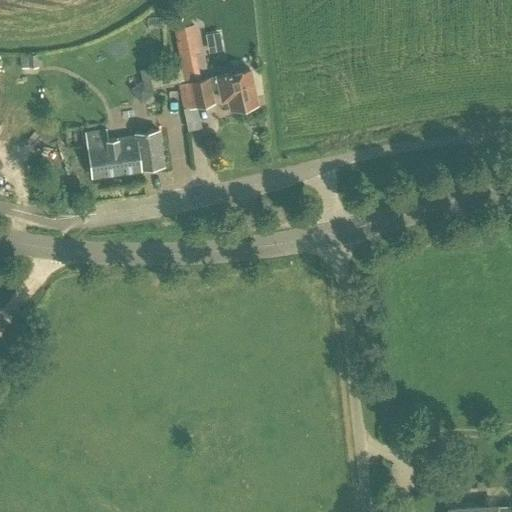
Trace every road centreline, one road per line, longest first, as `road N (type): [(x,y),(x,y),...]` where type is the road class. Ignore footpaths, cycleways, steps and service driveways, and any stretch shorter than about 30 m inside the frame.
road 1 (secondary): [(0,238),(114,256),(272,246),(336,233)]
road 2 (unclassified): [(67,218),(174,203),(321,167),(336,233)]
road 3 (unclassified): [(365,511),(336,233)]
road 4 (secondary): [(336,233),(511,182)]
